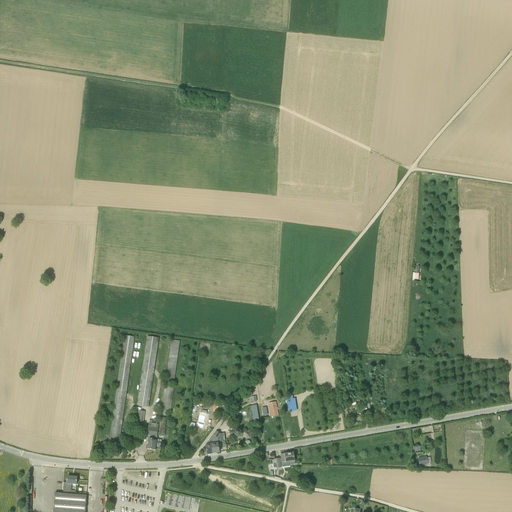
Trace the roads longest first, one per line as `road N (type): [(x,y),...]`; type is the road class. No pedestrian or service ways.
road 1 (track): [(196,461),(411,168)]
road 2 (tertiary): [(196,461),(511,406)]
road 3 (tertiary): [(196,461),(92,464),(0,446)]
road 4 (track): [(411,168),(511,52)]
road 5 (track): [(287,483),(414,511)]
